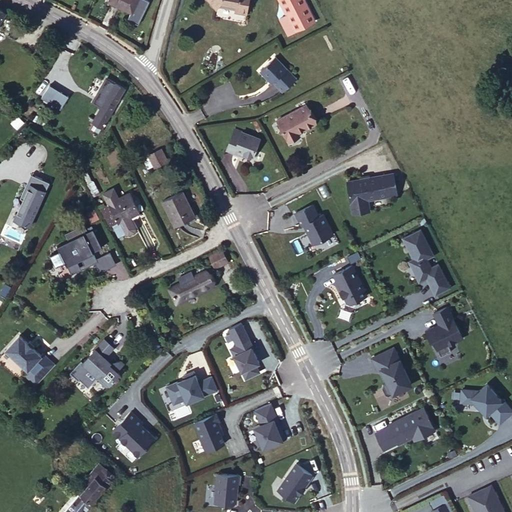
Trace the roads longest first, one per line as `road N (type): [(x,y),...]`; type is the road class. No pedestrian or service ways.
road 1 (tertiary): [(350,511),(351,482),(336,433),(148,75)]
road 2 (unknown): [(109,299),(227,223),(379,152)]
road 3 (tertiary): [(148,75),(85,31),(16,0)]
